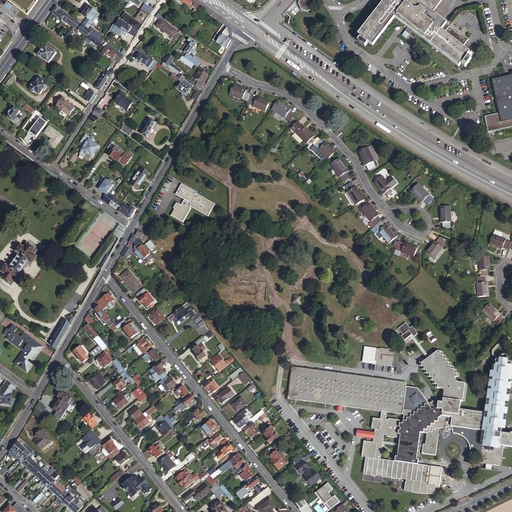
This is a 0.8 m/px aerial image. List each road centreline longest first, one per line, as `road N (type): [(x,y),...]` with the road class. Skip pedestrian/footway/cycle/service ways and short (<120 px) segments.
road 1 (tertiary): [(511,192),(409,137),(245,24)]
road 2 (residential): [(102,275),(294,511)]
road 3 (residential): [(222,65),(300,103),(387,214)]
road 4 (residential): [(161,1),(51,169)]
road 5 (residential): [(184,511),(56,358)]
road 6 (residential): [(222,65),(129,227)]
